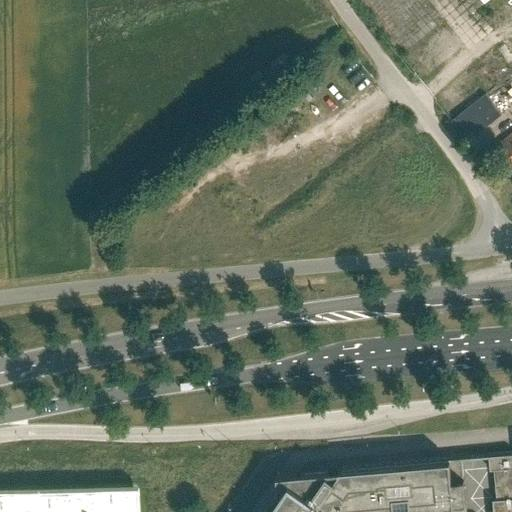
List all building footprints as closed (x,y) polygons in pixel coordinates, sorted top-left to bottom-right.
[(511,0),(497,0),(479,13),(498,40),(491,45),(503,62),(511,61),(511,0)] [(470,138),(502,114),(486,94),(455,119),(470,138)] [(511,133),(502,142),(505,146),(499,152),(510,165),(511,162),(511,133)] [(490,468),(511,465),(511,453),(489,456),(490,468)] [(301,471),(298,475),(295,473),(295,472),(277,473),(279,494),(265,511),(435,511),(455,510),(467,509),(466,502),(464,478),(452,479),(450,459),(450,458),(339,468),(339,469),(334,476),(328,472),(329,470),(329,469),(301,471)] [(462,458),(450,459),(452,479),(464,478),(462,458)] [(0,511),(141,511),(140,486),(140,485),(139,485),(138,485),(0,487),(0,511)] [(511,511),(511,495),(492,498),(493,511),(511,511)]
